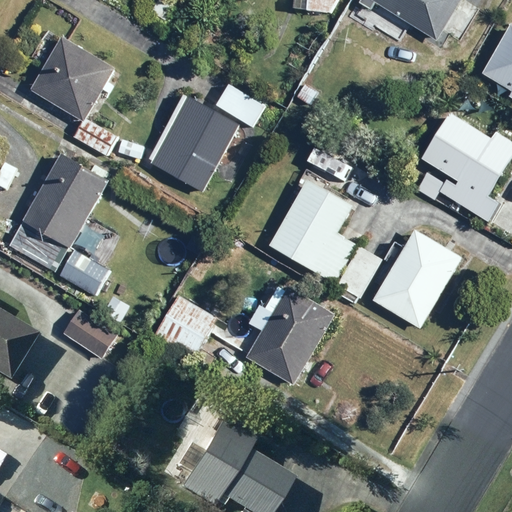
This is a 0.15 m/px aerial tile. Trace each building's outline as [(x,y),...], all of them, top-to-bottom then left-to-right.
[(306,0),(306,7),(312,7),(312,10),(335,11),(341,0),(306,0)] [(469,0),(366,0),(366,1),(375,8),(380,1),(442,40),(447,32),(462,42),(483,8),(469,0)] [(511,86),(511,32),(488,73),(511,86)] [(36,89),(87,120),(78,136),(110,155),(122,136),(91,117),(109,88),(114,92),(119,84),(113,80),(122,67),(69,35),(36,89)] [(308,48),(300,63),(311,69),(319,54),(308,48)] [(234,83),(221,105),(256,126),(270,105),(234,83)] [(311,85),(303,97),(313,104),(321,91),(311,85)] [(288,86),(279,101),(289,107),(297,91),(288,86)] [(191,92),(152,160),(208,192),(246,124),(191,92)] [(454,173),(443,191),(492,221),(504,201),(494,195),(511,164),(511,136),(501,130),(498,136),(456,111),(428,157),(454,173)] [(25,221),(12,244),(58,271),(73,246),(76,248),(114,181),(66,154),(43,194),(34,188),(17,217),(25,221)] [(341,233),(358,205),(314,180),(275,245),(339,283),(361,245),(341,233)] [(422,229),(379,299),(425,327),(468,257),(422,229)] [(215,242),(207,254),(215,260),(224,247),(215,242)] [(364,245),(341,285),(364,298),(387,259),(364,245)] [(64,275),(98,296),(114,270),(79,249),(64,275)] [(256,322),(268,329),(252,356),(299,384),(341,313),(294,285),(292,290),(284,285),(270,307),(266,305),(256,322)] [(183,295),(158,338),(197,360),(222,317),(183,295)] [(0,373),(8,379),(37,332),(0,310),(0,373)] [(69,333),(106,358),(121,334),(84,310),(69,333)] [(243,507),(239,511),(271,511),(294,475),(248,448),(257,433),(253,430),(257,424),(239,413),(235,419),(224,413),(223,415),(214,410),(201,431),(210,436),(202,449),(190,442),(177,463),(189,470),(180,485),(213,505),(216,500),(223,504),(227,497),(243,507)] [(142,511),(127,501),(118,511),(142,511)]
